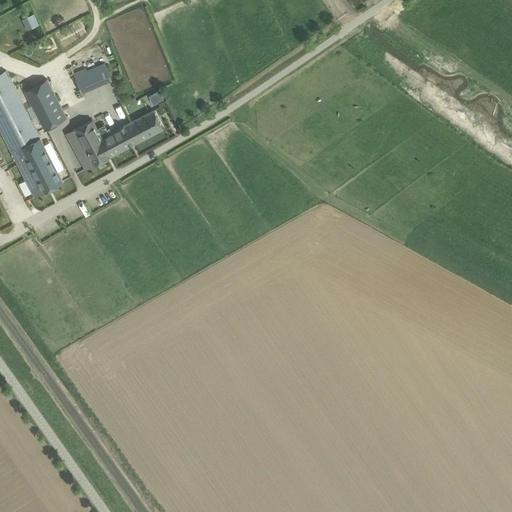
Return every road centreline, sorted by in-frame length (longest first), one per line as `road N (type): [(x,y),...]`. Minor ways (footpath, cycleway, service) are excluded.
road 1 (unclassified): [(0,243),(196,132),(389,0)]
road 2 (unclassified): [(104,511),(0,364)]
